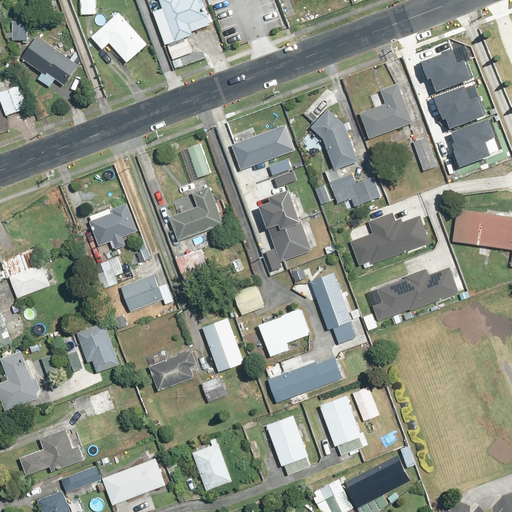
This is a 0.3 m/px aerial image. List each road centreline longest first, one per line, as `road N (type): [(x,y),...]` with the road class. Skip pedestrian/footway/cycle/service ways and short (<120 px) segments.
road 1 (residential): [(0,172),(453,2)]
road 2 (unknown): [(122,126),(69,0)]
